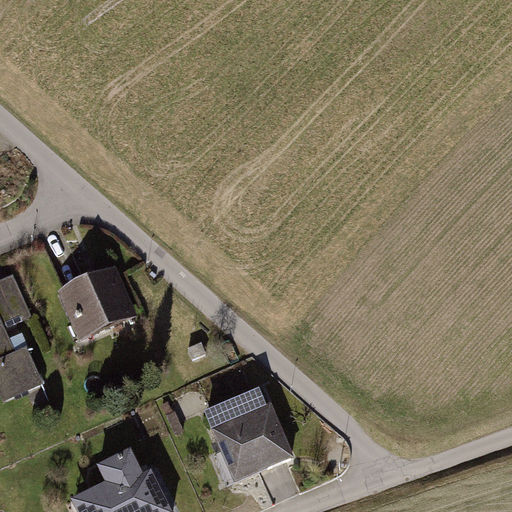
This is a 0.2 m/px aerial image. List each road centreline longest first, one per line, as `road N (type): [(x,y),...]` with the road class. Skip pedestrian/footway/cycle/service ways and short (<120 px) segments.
road 1 (residential): [(86,196),(358,439),(385,479)]
road 2 (residential): [(385,479),(511,434)]
